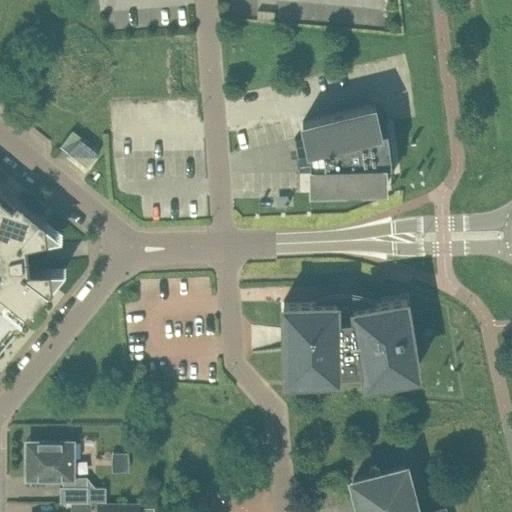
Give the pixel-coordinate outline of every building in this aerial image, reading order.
[(295,138),(299,172),(300,172),(300,171),(311,171),(312,187),(386,186),(385,161),(393,161),(388,126),(381,127),(375,103),(303,121),(307,137),(296,139),(296,138),(295,138)] [(62,145),(87,166),(97,154),(72,133),(62,145)] [(0,348),(52,285),(50,267),(37,267),(37,265),(34,241),(48,238),(46,221),(19,199),(0,183),(0,256),(1,267),(0,268),(0,348)] [(346,313),(352,368),(364,367),(366,379),(398,374),(398,372),(417,369),(414,349),(416,349),(407,296),(376,301),(376,307),(356,312),(346,313)] [(339,369),(352,368),(346,313),(336,314),(316,305),(316,299),(284,300),(287,373),(307,373),(307,375),(339,374),(339,369)] [(27,460),(27,478),(63,478),(74,478),(74,476),(74,456),(80,456),(80,442),(74,442),(74,440),(31,440),(31,460),(27,460)] [(447,511),(446,506),(423,511),(417,511),(405,465),(354,478),(362,511),(447,511)] [(60,486),(60,502),(71,502),(88,502),(88,500),(88,486),(64,486),(60,486)]
